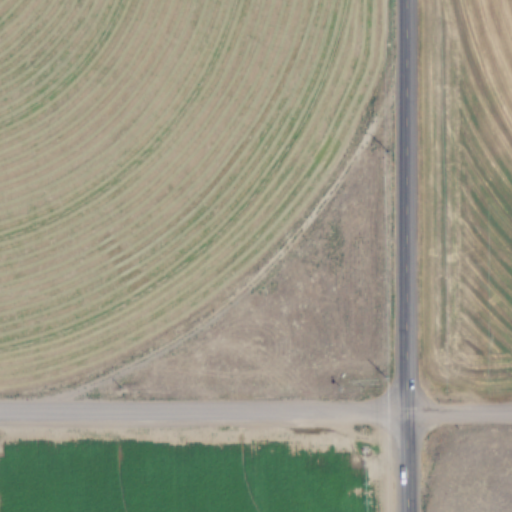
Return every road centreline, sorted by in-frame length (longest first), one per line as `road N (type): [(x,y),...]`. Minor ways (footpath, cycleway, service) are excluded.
road 1 (secondary): [(406,511),(404,0)]
road 2 (residential): [(0,412),(511,411)]
